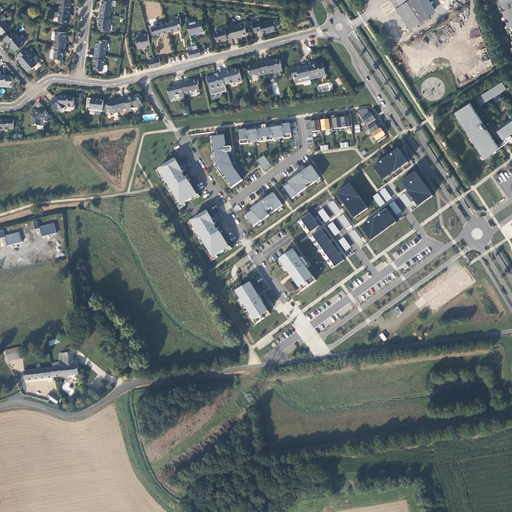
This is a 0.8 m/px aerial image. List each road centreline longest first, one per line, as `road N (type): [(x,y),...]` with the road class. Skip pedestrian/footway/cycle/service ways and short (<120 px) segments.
road 1 (unclassified): [(322,357),(128,383),(79,414),(22,401),(0,405)]
road 2 (tertiary): [(473,223),(347,29)]
road 3 (tertiary): [(343,35),(466,230)]
road 4 (residential): [(141,77),(329,30)]
road 5 (unclassified): [(511,329),(322,357)]
road 6 (residential): [(466,233),(315,342)]
road 7 (residential): [(322,353),(472,243)]
road 8 (residential): [(315,342),(225,208)]
road 9 (residential): [(225,208),(304,149),(300,116)]
